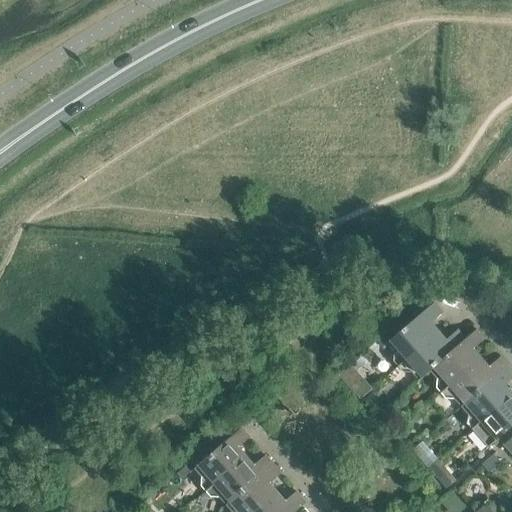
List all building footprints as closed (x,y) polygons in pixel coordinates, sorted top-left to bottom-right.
[(438,329),(430,320),(441,311),(433,302),(393,336),(387,329),(377,339),(382,345),(386,342),(398,356),(395,359),(398,363),(438,329)] [(430,368),(464,337),(457,328),(445,338),(438,329),(398,363),(403,369),(407,366),(418,379),(430,369),(430,368)] [(484,338),(475,328),(464,337),(430,368),(430,369),(441,381),(436,385),(441,391),(481,356),(473,347),(484,338)] [(481,356),(441,391),(446,397),(451,393),(461,404),(508,365),(500,356),(489,365),(481,356)] [(472,426),(511,392),(505,384),(511,377),(511,369),(508,365),(461,404),(471,417),(467,421),(472,426)] [(492,440),(511,423),(511,392),(472,426),(487,445),(492,440)] [(206,481),(201,485),(205,490),(246,456),(238,447),(249,437),(241,427),(194,467),(206,481)] [(227,505),(273,465),(264,455),(253,465),(246,456),(205,490),(210,496),(215,492),(227,505)] [(254,511),(277,492),(269,483),(280,473),(273,465),(227,505),(232,511),(254,511)] [(291,511),(304,501),(295,491),(284,500),(277,492),(254,511),(291,511)]
